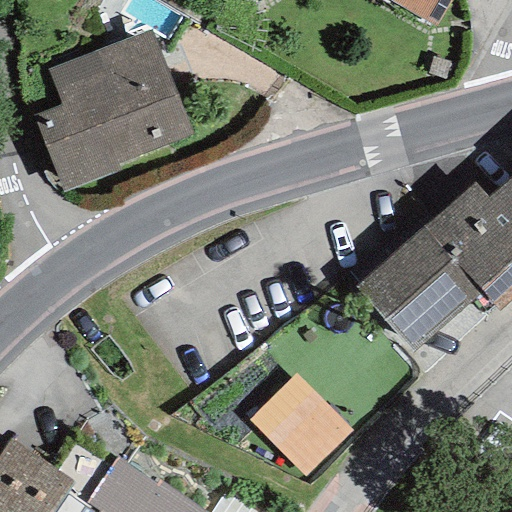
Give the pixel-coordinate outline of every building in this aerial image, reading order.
[(447,0),(389,0),(433,25),(447,0)] [(119,171),(116,164),(191,136),(152,31),(47,70),(60,107),(33,117),(61,192),(119,171)] [(511,228),(511,175),(486,198),(473,184),(423,228),(462,272),(511,228)] [(462,272),(423,228),(355,287),(412,353),(481,294),(462,272)] [(511,299),(511,228),(462,272),(481,294),(498,312),(511,299)] [(303,478),(351,431),(293,373),(245,420),(303,478)] [(52,511),(67,491),(73,482),(9,439),(0,452),(0,511),(52,511)] [(157,485),(116,457),(85,503),(97,511),(96,511),(204,511),(159,481),(157,485)] [(85,503),(67,491),(52,511),(96,511),(97,511),(85,503)] [(254,511),(223,493),(210,511),(254,511)]
